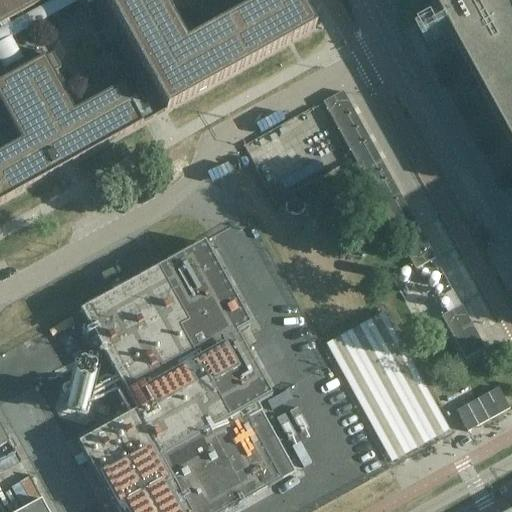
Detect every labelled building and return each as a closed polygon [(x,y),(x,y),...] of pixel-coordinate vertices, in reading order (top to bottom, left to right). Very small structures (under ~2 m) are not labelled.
[(0,0),(0,24),(44,0),(0,0)] [(104,0),(106,1),(166,111),(315,29),(299,0),(104,0)] [(511,0),(457,0),(438,11),(453,39),(442,46),(438,38),(423,46),(431,59),(456,45),(492,110),(511,147),(511,0)] [(2,152),(0,147),(0,203),(142,124),(121,85),(108,93),(106,89),(92,97),(94,101),(74,112),(53,73),(60,69),(52,54),(44,58),(41,51),(20,62),(1,73),(0,73),(0,119),(7,116),(21,141),(2,152)] [(435,260),(343,93),(323,104),(361,173),(414,271),(435,260)] [(224,511),(295,473),(257,405),(271,397),(236,334),(250,327),(204,243),(82,310),(79,312),(81,315),(115,376),(79,395),(73,395),(69,397),(65,400),(63,403),(63,408),(66,413),(70,415),(74,416),(79,415),(83,411),(86,407),(120,389),(134,412),(77,444),(113,511),(224,511)] [(485,350),(435,260),(414,271),(403,276),(428,322),(439,317),(463,362),(485,350)] [(385,304),(315,342),(329,368),(387,474),(456,436),(443,412),(385,304)] [(497,389),(455,412),(467,433),(508,410),(497,389)] [(0,423),(0,446),(9,442),(0,423)] [(48,511),(41,499),(17,511),(48,511)]
